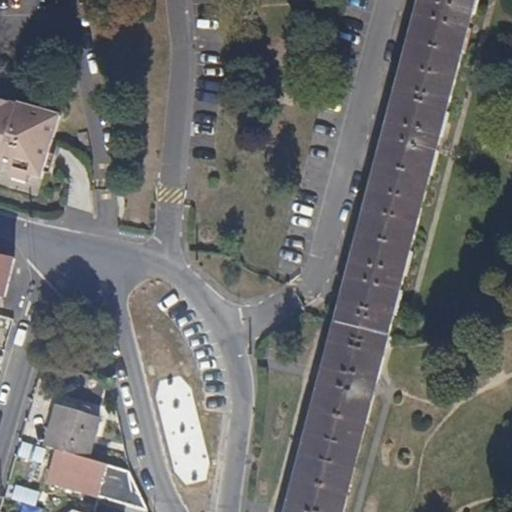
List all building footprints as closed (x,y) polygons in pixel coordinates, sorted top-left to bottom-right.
[(424,0),(292,511),(344,511),(477,0),(424,0)] [(0,168),(44,183),(63,123),(43,116),(41,119),(35,135),(28,132),(32,120),(19,115),(20,112),(20,110),(0,103),(0,168)] [(13,267),(8,257),(0,254),(0,295),(5,297),(13,267)] [(94,409),(66,400),(64,406),(92,414),(94,409)] [(89,459),(101,417),(92,414),(64,406),(61,405),(47,448),(66,454),(89,459)] [(125,437),(120,417),(107,420),(112,440),(125,437)] [(151,511),(132,472),(89,459),(66,454),(59,474),(54,472),(52,477),(51,483),(147,511),(151,511)]
